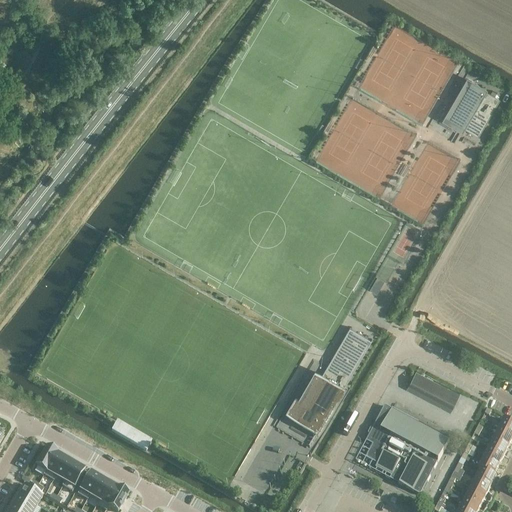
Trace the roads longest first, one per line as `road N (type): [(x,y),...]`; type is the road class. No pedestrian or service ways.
road 1 (primary): [(193,0),(0,238)]
road 2 (track): [(403,344),(511,144)]
road 3 (residential): [(309,511),(403,344)]
road 4 (residential): [(154,493),(28,423)]
road 5 (track): [(511,67),(392,0)]
road 6 (residential): [(403,344),(511,400)]
